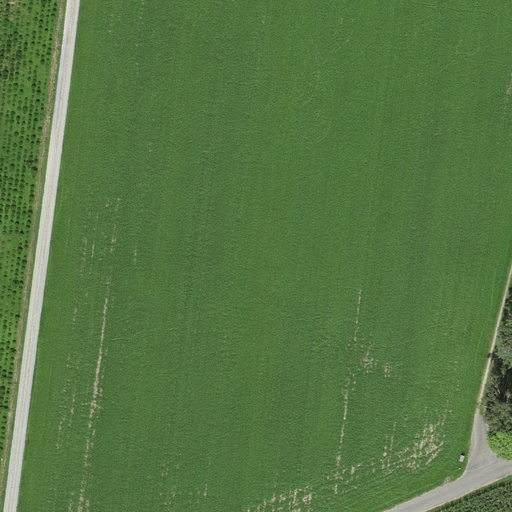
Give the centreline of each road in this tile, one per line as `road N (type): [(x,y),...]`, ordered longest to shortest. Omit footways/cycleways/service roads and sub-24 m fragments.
road 1 (track): [(12,511),(76,0)]
road 2 (track): [(511,299),(488,473)]
road 3 (track): [(398,511),(511,463)]
